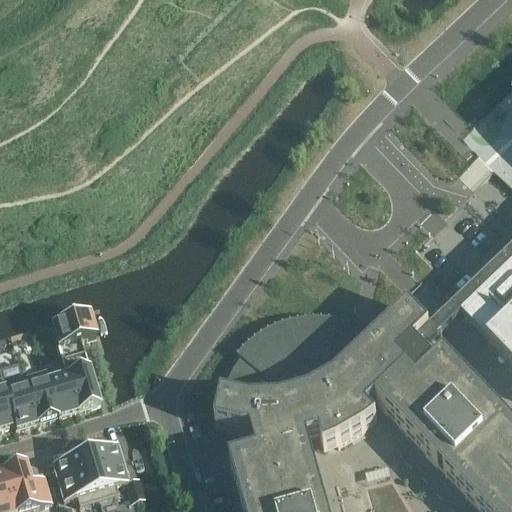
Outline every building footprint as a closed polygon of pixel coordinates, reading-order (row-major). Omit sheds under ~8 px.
[(464,142),(482,161),(478,165),(461,180),(475,195),(496,176),(511,192),(511,95),(473,133),(464,142)] [(511,275),(461,324),(511,377),(511,275)] [(397,430),(435,393),(436,388),(436,382),(436,376),(436,370),(437,363),(433,359),(429,354),(430,349),(428,345),(425,341),(430,337),(409,314),(368,354),(346,345),(350,334),(336,330),(321,328),(306,328),(291,331),(277,336),(264,343),(252,352),(242,363),(233,375),(227,388),(227,389),(232,391),(230,404),(222,402),(216,432),(245,438),(252,439),(258,459),(230,467),(242,511),(326,511),(308,446),(320,443),(323,453),(336,448),(338,452),(366,436),(363,432),(374,425),(374,424),(367,416),(376,407),(378,409),(397,430)] [(89,318),(50,329),(56,349),(80,342),(81,345),(89,343),(96,341),(89,318)] [(80,342),(56,349),(62,369),(65,378),(88,372),(81,345),(80,342)] [(62,369),(43,375),(57,422),(58,422),(77,417),(65,378),(62,369)] [(88,372),(65,378),(77,417),(100,410),(88,372)] [(43,375),(23,382),(37,429),(57,422),(43,375)] [(1,383),(0,383),(16,435),(36,429),(37,429),(23,382),(22,381),(3,387),(1,383)] [(0,383),(0,434),(14,431),(15,435),(16,435),(0,383)] [(415,448),(476,511),(511,511),(511,432),(474,392),(415,448)] [(117,448),(84,457),(98,505),(118,499),(115,490),(128,486),(128,485),(127,485),(117,449),(117,448)] [(84,457),(52,467),(52,468),(63,504),(63,506),(76,502),(79,511),(98,505),(84,457)] [(24,467),(0,475),(12,511),(37,511),(38,511),(51,508),(43,482),(30,486),(24,467)] [(0,511),(12,511),(0,475),(0,474),(0,511)]
